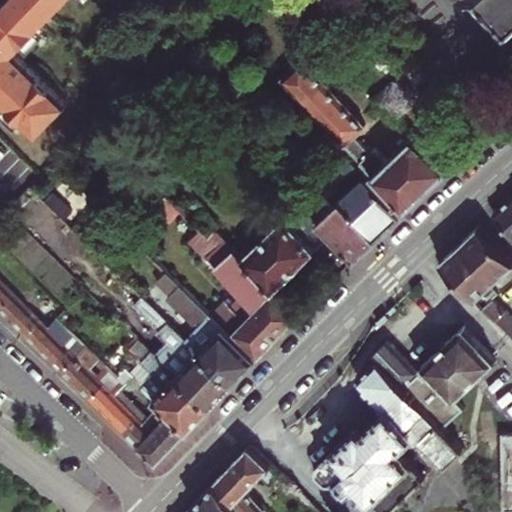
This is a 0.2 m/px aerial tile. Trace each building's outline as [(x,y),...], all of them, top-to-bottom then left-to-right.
[(0,0),(0,91),(40,129),(71,98),(16,46),(59,0),(0,0)] [(511,0),(475,0),(475,1),(508,35),(511,30),(511,0)] [(363,14),(334,40),(365,74),(394,47),(363,14)] [(282,75),(406,209),(452,165),(435,147),(416,128),(388,156),(379,148),(372,147),(370,149),(356,135),(367,123),(303,53),(282,75)] [(379,89),(376,92),(391,109),(414,87),(398,70),(396,72),(385,60),(367,77),(379,89)] [(406,99),(399,106),(411,119),(418,112),(406,99)] [(449,133),(435,147),(452,165),(467,151),(449,133)] [(29,184),(38,193),(64,166),(55,157),(29,184)] [(364,174),(339,198),(376,237),(401,214),(364,174)] [(511,188),(489,210),(511,234),(511,188)] [(339,198),(316,220),(329,234),(352,260),(376,237),(339,198)] [(241,255),(273,289),(329,234),(316,220),(312,215),(299,200),(241,255)] [(476,222),(439,258),(511,334),(511,315),(492,294),(484,286),(511,259),(476,222)] [(210,309),(256,355),(297,314),(273,289),(241,255),(216,229),(199,246),(237,287),(225,299),(222,297),(210,309)] [(492,294),(511,274),(511,259),(484,286),(492,294)] [(197,323),(185,334),(233,380),(256,355),(210,309),(167,268),(159,277),(171,290),(168,293),(197,323)] [(0,302),(13,290),(0,277),(0,302)] [(0,307),(24,331),(39,315),(13,290),(0,302),(0,307)] [(169,337),(156,351),(210,403),(233,380),(185,334),(143,293),(134,302),(169,337)] [(24,331),(61,367),(87,341),(58,313),(48,325),(39,315),(24,331)] [(494,355),(492,353),(461,321),(441,341),(417,363),(426,372),(422,376),(386,338),(367,356),(373,361),(354,380),(383,409),(371,420),(362,430),(359,427),(337,449),(319,466),(318,469),(318,476),(319,479),(325,483),(332,482),(335,478),(347,489),(353,483),(382,511),(384,511),(421,476),(396,451),(418,429),(420,427),(414,422),(423,413),(427,417),(422,422),(430,430),(424,435),(447,459),(464,442),(443,422),(459,405),(452,398),(494,355)] [(61,367),(90,396),(116,369),(87,341),(61,367)] [(151,396),(186,429),(210,403),(156,351),(152,347),(140,359),(154,373),(141,386),(151,396)] [(90,396),(123,430),(137,415),(116,395),(120,390),(128,381),(116,369),(90,396)] [(123,430),(155,462),(186,429),(151,396),(147,401),(154,407),(146,415),(120,390),(116,395),(137,415),(123,430)] [(422,422),(427,417),(423,413),(414,422),(420,427),(418,429),(424,435),(430,430),(422,422)] [(511,429),(500,430),(501,506),(511,505),(511,429)] [(279,471),(248,442),(213,480),(240,511),(263,511),(245,488),(258,475),(267,483),(279,471)] [(240,511),(213,480),(192,503),(202,511),(240,511)] [(202,511),(192,503),(183,511),(202,511)]
